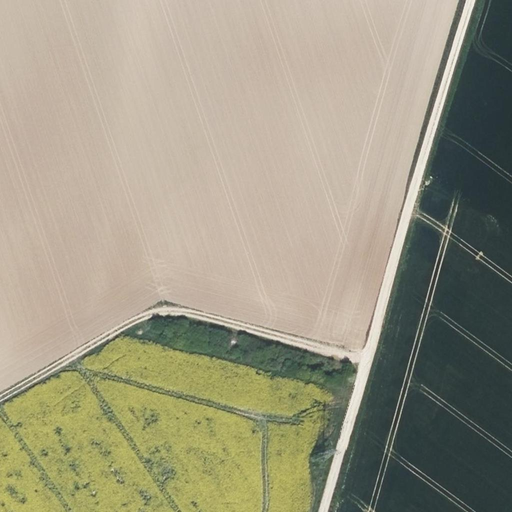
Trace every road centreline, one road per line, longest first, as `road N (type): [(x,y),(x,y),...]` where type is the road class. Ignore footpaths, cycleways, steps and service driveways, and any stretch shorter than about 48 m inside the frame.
road 1 (track): [(470,0),(323,511)]
road 2 (track): [(0,399),(161,309),(366,358)]
